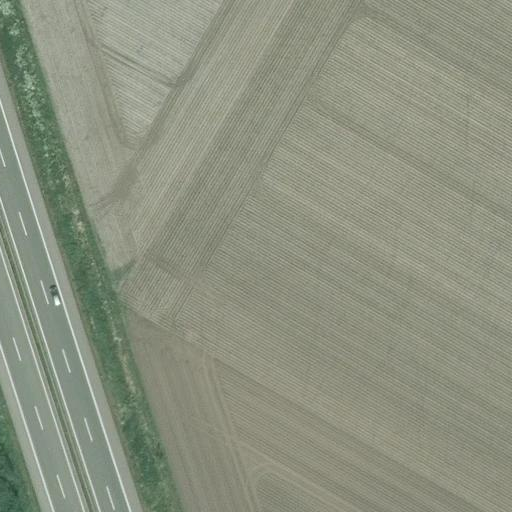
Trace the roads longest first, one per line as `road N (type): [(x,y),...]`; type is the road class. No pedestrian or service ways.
road 1 (motorway): [(116,511),(0,139)]
road 2 (motorway): [(0,291),(69,511)]
